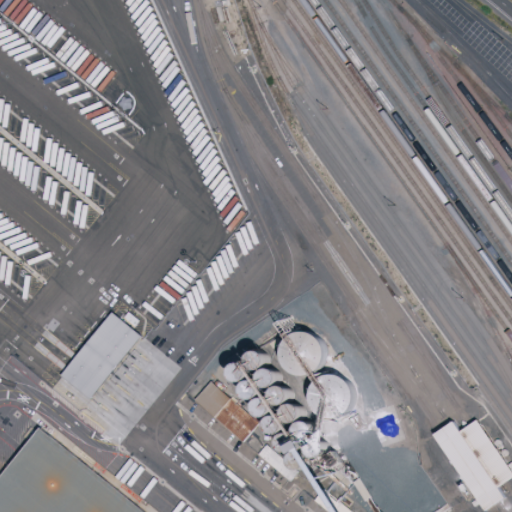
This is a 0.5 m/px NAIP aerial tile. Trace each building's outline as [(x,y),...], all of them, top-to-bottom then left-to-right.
[(91,399),(62,375),(113,312),(142,336),(91,399)] [(320,371),(324,365),(326,358),(325,351),(323,344),(318,339),(311,335),(304,334),(297,335),(291,338),(286,343),(283,350),(282,357),(284,364),(287,370),(293,374),(300,377),(307,377),(314,375),(320,371)] [(253,368),(251,366),(250,364),(249,361),(249,358),(250,355),(252,353),(255,351),(258,350),(261,351),(264,352),(267,355),(268,358),(268,361),(267,364),(265,367),(263,369),(259,370),(256,370),(253,368)] [(236,381),(233,379),(232,377),(231,374),(231,370),(233,368),(235,365),(237,364),(240,363),(244,363),(247,365),(249,367),(250,371),(251,374),(250,377),(248,380),(245,382),(242,383),(239,382),(236,381)] [(266,386),(263,384),(262,381),(261,378),(261,375),(263,372),(265,370),(267,368),(270,368),(274,368),(277,370),(279,372),(280,375),(281,379),(280,382),(278,385),(275,386),(272,387),(269,387),(266,386)] [(351,412),(354,406),(356,399),(355,392),(352,386),(347,381),(341,377),(333,376),(326,378),(319,381),(314,387),(312,394),(312,402),(314,409),(319,415),(325,419),(332,421),(339,420),(346,417),(351,412)] [(257,409),(253,414),(217,380),(200,398),(245,440),(266,418),(257,409)] [(248,399),(246,397),(244,394),(244,391),(244,388),(245,385),(247,383),(250,381),(253,380),(256,381),(259,382),(261,385),(263,388),(263,391),(262,395),(260,397),(257,399),(254,400),(251,400),(248,399)] [(277,403),(275,401),(273,399),(273,396),(273,393),(274,390),(276,388),(279,386),(282,385),(285,386),(288,387),(291,390),(292,393),(292,396),(291,399),(289,402),(286,404),(283,405),(280,405),(277,403)] [(260,416),(257,414),(256,411),(255,408),(255,405),(256,403),(258,400),(261,399),(264,398),(267,398),(271,400),(273,402),(274,405),(274,409),(273,412),(272,415),(269,417),(265,418),(262,417),(260,416)] [(289,421),(287,419),(286,417),(285,414),(285,411),(286,408),(288,406),(291,404),(294,403),(297,404),(300,405),(303,408),(304,411),(304,414),(303,417),(301,420),(299,422),(295,423),(292,423),(289,421)] [(272,434),(269,432),(268,429),(267,426),(267,423),(269,421),(271,418),(273,417),(276,416),(280,416),(283,418),(285,420),(286,423),(287,427),(286,430),(284,433),(281,435),(278,436),(275,435),(272,434)] [(302,438),(299,436),(298,433),(297,430),(297,427),(299,425),(301,422),(303,421),(306,420),(310,420),(313,422),(315,424),(316,427),(317,431),(316,434),(314,437),(311,439),(308,439),(305,439),(302,438)] [(439,434),(489,509),(507,497),(457,422),(439,434)] [(0,511),(0,485),(46,431),(146,511),(0,511)] [(284,451),(282,449),(280,446),(280,443),(280,440),(281,437),(283,435),(286,433),(289,433),(292,433),(295,435),(297,437),(299,440),(299,443),(298,447),(296,449),(293,451),(290,452),(287,452),(284,451)] [(314,456),(312,454),(310,451),(309,448),(310,445),(311,443),(313,440),(316,439),(319,438),(322,438),(325,440),(327,442),(329,445),(329,449),(328,452),(326,455),(323,457),(320,457),(317,457),(314,456)] [(296,469),(294,467),(292,464),(292,461),(292,458),(293,455),(295,453),(298,451),(301,451),(304,451),(307,453),(310,455),(311,458),(311,461),(310,465),(308,467),(305,469),(302,470),(299,470),(296,469)]
